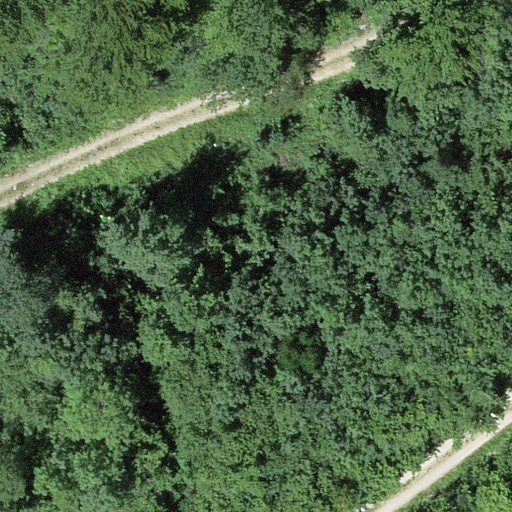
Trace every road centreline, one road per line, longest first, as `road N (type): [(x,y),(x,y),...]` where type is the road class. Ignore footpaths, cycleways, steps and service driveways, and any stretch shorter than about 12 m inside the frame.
road 1 (track): [(457,0),(320,70),(89,149),(0,198)]
road 2 (track): [(366,511),(511,403)]
